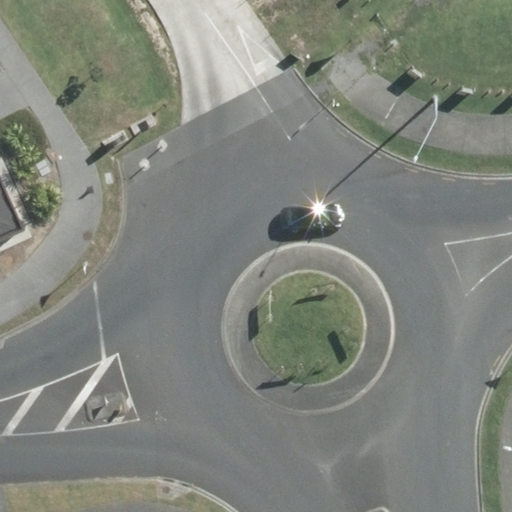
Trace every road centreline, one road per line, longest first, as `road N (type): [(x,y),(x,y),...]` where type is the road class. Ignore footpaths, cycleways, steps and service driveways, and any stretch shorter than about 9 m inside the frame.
road 1 (unclassified): [(264,468),(225,449),(195,419),(174,381),(166,335),(174,288),(196,247),(231,215),(274,196),(321,192),(367,204),(407,230),(435,268),(449,306),(451,346),(422,420)]
road 2 (unclassified): [(422,420),(390,450),(351,469),(307,476),(264,468)]
